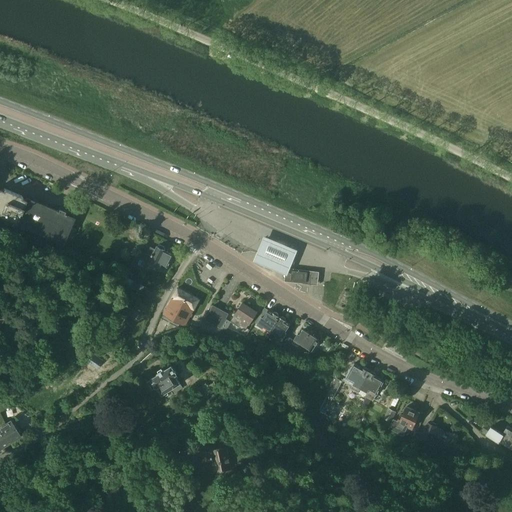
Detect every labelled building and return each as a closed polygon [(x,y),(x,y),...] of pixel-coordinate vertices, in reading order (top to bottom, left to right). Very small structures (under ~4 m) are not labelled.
[(59,207),(57,210),(27,197),(26,199),(22,197),(22,195),(4,188),(3,190),(0,188),(0,215),(13,221),(11,227),(14,228),(32,237),(30,240),(42,246),(44,242),(52,245),(59,248),(62,242),(74,216),(73,213),(59,207)] [(297,249),(264,233),(252,259),(285,274),(297,249)] [(159,245),(158,246),(157,246),(155,249),(150,247),(144,260),(157,267),(157,266),(165,270),(173,254),(165,250),(165,249),(164,246),(161,245),(159,245)] [(47,246),(45,251),(58,256),(60,250),(47,246)] [(319,272),(287,268),(285,281),(318,285),(319,272)] [(133,280),(130,286),(140,292),(144,286),(133,280)] [(177,287),(162,315),(184,327),(199,299),(177,287)] [(257,312),(243,302),(230,321),(239,327),(241,324),(247,327),(249,323),(250,324),(257,312)] [(212,305),(204,321),(220,329),(228,313),(212,305)] [(264,326),(271,330),(280,317),(278,316),(279,314),(275,312),(273,313),(268,309),(263,318),(262,317),(257,324),(263,327),(264,326)] [(282,316),(280,317),(271,330),(277,335),(276,336),(282,340),(287,333),(285,332),(290,323),(286,320),(286,318),(282,316)] [(300,335),(298,333),(294,340),(288,336),(283,344),(282,345),(288,349),(292,343),(298,346),(300,343),(312,350),(319,339),(303,329),(300,335)] [(283,344),(277,340),(272,347),(279,349),(282,345),(283,344)] [(362,367),(354,363),(346,378),(354,382),(351,388),(366,397),(369,392),(368,392),(373,383),(366,379),(370,371),(369,369),(365,366),(362,367)] [(171,366),(164,370),(163,369),(158,374),(151,379),(148,381),(152,389),(156,387),(157,387),(162,395),(163,394),(166,398),(183,388),(176,376),(177,375),(171,366)] [(373,401),(384,380),(377,376),(376,373),(372,371),(370,371),(366,379),(373,383),(368,392),(369,392),(366,397),(367,397),(371,399),(373,401)] [(333,399),(343,381),(336,378),(327,395),(333,399)] [(194,389),(200,402),(213,395),(206,383),(194,389)] [(22,433),(14,419),(10,421),(6,424),(0,411),(4,410),(2,404),(0,404),(0,431),(0,432),(0,436),(2,439),(3,439),(5,439),(7,443),(19,435),(22,433)] [(390,426),(389,429),(404,435),(408,427),(412,428),(420,412),(407,406),(406,408),(405,408),(403,412),(404,413),(403,415),(400,414),(397,420),(393,418),(392,422),(390,426)] [(389,408),(385,418),(388,420),(392,422),(393,418),(396,411),(389,408)] [(421,439),(418,446),(426,450),(427,447),(435,450),(438,443),(444,430),(435,426),(436,424),(432,422),(431,424),(428,423),(420,439),(421,439)] [(491,426),(486,434),(487,434),(493,438),(498,431),(491,427),(491,426)] [(498,431),(493,438),(499,442),(500,441),(511,448),(511,428),(508,426),(503,434),(498,431)] [(465,458),(470,448),(455,442),(451,452),(465,458)] [(227,446),(215,448),(202,447),(201,454),(211,455),(215,472),(231,469),(227,446)] [(167,469),(155,468),(153,480),(166,481),(167,469)]
